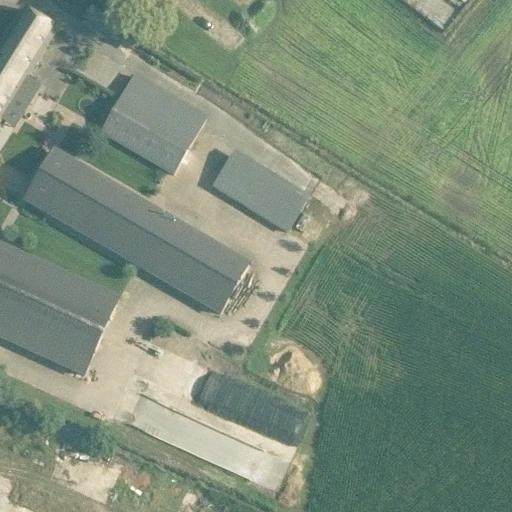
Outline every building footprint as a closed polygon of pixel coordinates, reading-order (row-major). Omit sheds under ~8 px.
[(92,0),(111,14),(122,0),(92,0)] [(111,36),(120,25),(95,6),(87,17),(111,36)] [(57,31),(41,21),(24,11),(0,50),(0,123),(13,102),(26,110),(38,91),(25,83),(57,31)] [(175,176),(207,119),(134,78),(101,135),(175,176)] [(287,233),(305,204),(231,158),(213,187),(287,233)] [(249,267),(74,165),(46,214),(221,316),(249,267)] [(0,248),(0,338),(85,377),(119,302),(0,248)] [(183,366),(173,390),(284,436),(294,413),(183,366)] [(247,489),(264,454),(150,400),(137,427),(190,452),(187,460),(247,489)] [(18,482),(8,511),(68,511),(72,499),(18,482)]
